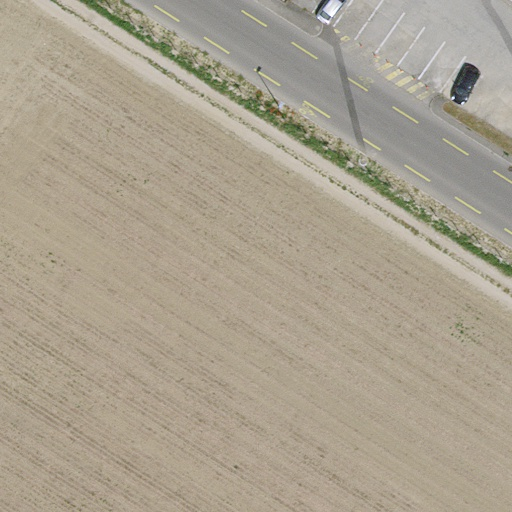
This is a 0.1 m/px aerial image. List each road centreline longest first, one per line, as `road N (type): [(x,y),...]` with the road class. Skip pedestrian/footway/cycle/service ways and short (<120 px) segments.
road 1 (track): [(511,283),(65,0)]
road 2 (unclassified): [(511,198),(200,0)]
